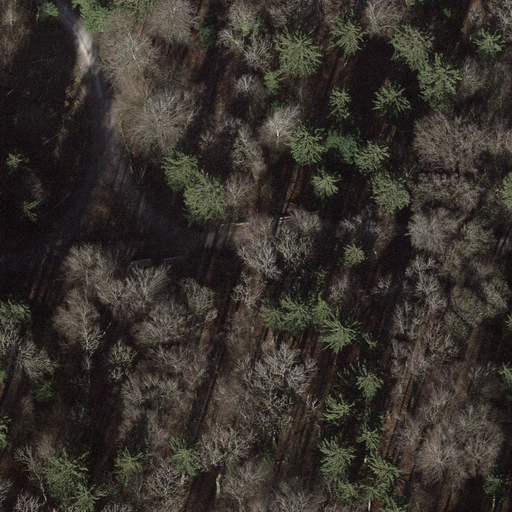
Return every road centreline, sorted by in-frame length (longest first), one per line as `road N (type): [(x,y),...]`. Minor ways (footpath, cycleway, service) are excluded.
road 1 (track): [(191,244),(381,226),(511,246)]
road 2 (track): [(53,0),(81,35),(106,152),(140,204),(191,244)]
road 3 (track): [(191,244),(0,265)]
road 4 (track): [(50,260),(84,209),(106,152)]
